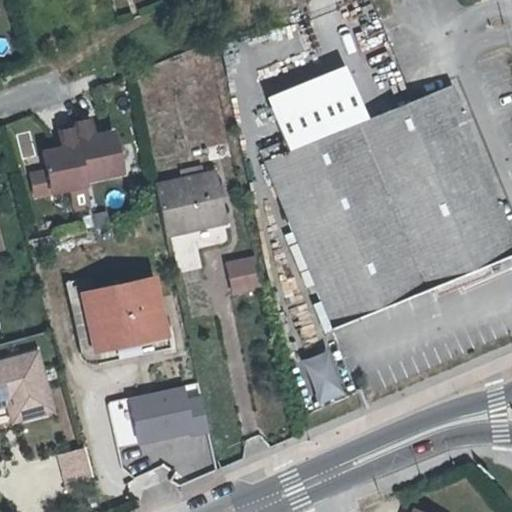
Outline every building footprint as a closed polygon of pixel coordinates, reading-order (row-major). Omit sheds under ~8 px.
[(511,251),(511,229),(510,225),(454,84),(401,105),(291,149),(286,138),(263,146),(334,323),(511,251)] [(92,122),(76,125),(77,130),(87,181),(122,173),(114,134),(102,137),(95,138),(93,128),(92,122)] [(100,127),(93,128),(95,138),(102,137),(100,127)] [(87,181),(77,130),(61,133),(63,139),(64,149),(59,150),(45,154),(49,172),(53,193),(89,185),(87,181)] [(49,172),(33,175),(37,196),(53,193),(49,172)] [(217,177),(158,189),(163,214),(165,220),(222,207),(217,177)] [(511,229),(511,251),(334,323),(338,333),(511,263),(511,224),(510,225),(511,229)] [(256,243),(226,249),(233,278),(262,272),(256,243)] [(167,334),(155,280),(85,296),(98,350),(167,334)] [(315,406),(345,393),(326,348),(296,361),(315,406)] [(39,354),(0,364),(0,407),(10,404),(16,423),(55,412),(39,354)] [(108,401),(118,448),(208,430),(198,382),(108,401)] [(84,446),(57,454),(66,482),(93,474),(84,446)]
